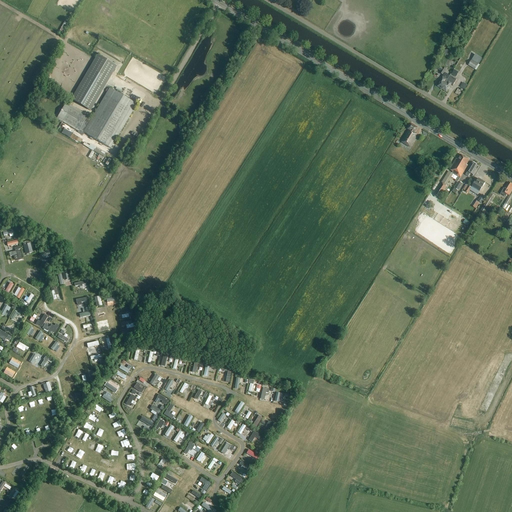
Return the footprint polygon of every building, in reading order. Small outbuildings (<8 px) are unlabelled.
[(65,21),(60,31),(63,33),(69,23),(65,21)] [(98,54),(72,98),(91,109),(117,66),(98,54)] [(478,64),(472,60),(468,65),(475,69),(478,64)] [(439,74),(443,76),(446,69),(443,68),(439,66),(437,70),(440,72),(439,74)] [(442,89),(450,76),(445,73),(439,83),(439,84),(438,87),(442,89)] [(450,76),(442,89),(446,92),(448,89),(451,85),(453,86),(456,80),(450,76)] [(91,120),(86,117),(87,116),(66,103),(57,118),(78,131),(78,132),(83,135),(84,133),(110,149),(137,105),(109,88),(109,90),(107,92),(91,120)] [(417,128),(411,124),(408,129),(408,130),(401,142),(410,148),(417,135),(414,133),(417,128)] [(78,136),(65,128),(63,132),(76,140),(78,136)] [(90,144),(88,148),(104,157),(106,153),(90,144)] [(98,157),(82,147),(80,150),(85,153),(86,152),(89,153),(86,159),(94,163),(98,157)] [(469,160),(460,155),(457,160),(456,159),(450,170),(453,172),(452,173),(458,177),(460,178),(467,166),(466,165),(469,160)] [(477,166),(473,163),(466,175),(468,176),(470,173),(473,175),(476,170),(475,170),(477,166)] [(475,184),(474,183),(472,187),(476,190),(477,188),(480,190),(482,188),(485,183),(479,179),(475,184)] [(511,189),(511,184),(508,182),(506,185),(505,185),(500,193),(505,196),(506,194),(508,195),(511,189)] [(447,186),(441,183),(434,194),(439,197),(443,191),(447,186)] [(495,196),(490,194),(481,211),(486,214),(488,212),(486,211),(491,203),(492,204),(493,202),(492,201),(495,196)] [(30,243),(23,245),(26,255),(33,253),(30,243)] [(19,250),(9,253),(10,257),(13,256),(15,261),(22,259),(19,250)] [(51,250),(41,253),(42,257),(43,257),(43,259),(51,257),(50,255),(52,254),(51,250)] [(39,268),(29,270),(30,274),(34,273),(35,278),(41,277),(39,268)] [(10,283),(5,292),(8,294),(14,285),(10,283)] [(22,289),(16,298),(19,300),(25,290),(22,289)] [(100,296),(94,298),(97,308),(102,306),(100,296)] [(76,300),(77,303),(77,305),(78,306),(79,306),(81,305),(82,305),(82,304),(82,302),(84,302),(86,303),(86,308),(87,311),(90,310),(89,307),(90,307),(88,297),(76,300)] [(0,313),(0,314),(4,316),(7,311),(9,312),(11,308),(5,305),(0,313)] [(10,319),(13,321),(17,316),(19,317),(21,314),(15,310),(10,319)] [(39,325),(42,327),(48,317),(44,315),(40,322),(38,320),(36,325),(38,326),(39,325)] [(52,332),(54,333),(59,326),(56,324),(54,326),(52,325),(48,331),(51,333),(52,332)] [(25,334),(28,336),(29,335),(31,336),(34,331),(32,330),(33,328),(30,326),(25,334)] [(0,338),(5,341),(8,336),(0,330),(0,338)] [(40,332),(35,339),(38,342),(39,341),(41,342),(44,337),(42,336),(43,334),(40,332)] [(57,338),(67,343),(69,340),(59,334),(57,338)] [(56,342),(51,349),(54,351),(56,352),(60,347),(58,346),(59,344),(56,342)] [(29,348),(19,343),(16,348),(26,353),(29,348)] [(29,361),(35,365),(40,355),(34,352),(29,361)] [(27,364),(29,359),(24,356),(21,362),(27,364)] [(41,366),(43,368),(48,361),(49,359),(46,357),(43,360),(44,361),(41,366)] [(9,359),(7,362),(15,367),(18,363),(9,359)] [(119,369),(128,374),(130,371),(121,365),(119,369)] [(150,384),(154,387),(160,378),(156,375),(150,384)] [(134,388),(142,394),(144,391),(139,388),(141,385),(137,383),(134,388)] [(160,392),(163,384),(160,383),(160,386),(157,385),(155,391),(160,392)] [(184,383),(179,393),(182,394),(185,388),(187,389),(189,386),(184,383)] [(175,385),(171,394),(175,396),(177,390),(180,391),(181,387),(175,385)] [(195,395),(191,392),(185,400),(190,403),(195,395)] [(101,398),(109,403),(111,400),(104,395),(101,398)] [(132,395),(126,405),(129,407),(133,401),(134,402),(137,398),(132,395)] [(166,406),(169,401),(159,395),(157,398),(163,402),(162,403),(166,406)] [(202,404),(203,405),(206,399),(202,396),(197,406),(200,408),(202,404)] [(214,399),(209,396),(204,404),(207,406),(210,401),(212,403),(214,399)] [(164,415),(172,420),(174,417),(169,414),(174,407),(171,404),(164,415)] [(150,410),(158,415),(160,411),(152,406),(150,410)] [(239,406),(234,414),(237,416),(242,408),(239,406)] [(183,426),(187,428),(193,418),(189,416),(183,426)] [(252,426),(256,428),(262,419),(258,416),(252,426)] [(140,421),(152,428),(154,424),(142,417),(140,421)] [(160,420),(155,430),(158,431),(159,429),(161,430),(163,426),(164,427),(164,425),(165,423),(160,420)] [(267,431),(270,432),(274,424),(272,422),(269,421),(267,424),(266,423),(265,426),(266,426),(264,429),(267,431)] [(223,422),(218,429),(222,432),(227,425),(223,422)] [(195,431),(198,433),(204,425),(201,423),(195,431)] [(237,433),(240,435),(245,427),(242,425),(237,433)] [(171,426),(165,436),(168,438),(174,428),(171,426)] [(180,431),(173,441),(176,443),(183,433),(180,431)] [(248,440),(252,442),(255,438),(256,439),(256,438),(259,439),(262,434),(258,432),(257,433),(254,431),(248,440)] [(172,433),(165,442),(168,445),(175,436),(172,433)] [(205,443),(208,445),(213,436),(211,435),(205,443)] [(197,439),(196,443),(198,443),(198,446),(202,447),(205,437),(202,436),(201,441),(197,439)] [(210,446),(213,449),(219,440),(216,438),(210,446)] [(188,446),(184,453),(186,455),(189,450),(191,451),(196,445),(190,441),(187,445),(188,446)] [(221,453),(224,455),(227,449),(229,450),(231,447),(226,444),(221,453)] [(248,451),(246,454),(257,461),(259,457),(248,451)] [(158,465),(157,466),(160,468),(162,467),(165,461),(162,459),(158,465)] [(240,468),(246,472),(249,468),(241,462),(239,465),(242,467),(240,468)] [(234,483),(238,485),(242,480),(232,473),(230,476),(236,481),(234,483)] [(211,484),(202,478),(200,481),(204,483),(203,485),(204,486),(203,488),(206,491),(211,484)] [(222,490),(229,495),(231,492),(224,487),(222,490)] [(213,491),(221,497),(223,493),(216,488),(213,491)] [(8,497),(11,499),(17,491),(14,489),(8,497)] [(191,494),(200,500),(202,498),(193,491),(191,494)] [(185,492),(183,495),(193,501),(195,498),(185,492)] [(146,508),(149,510),(155,501),(151,499),(146,508)] [(146,507),(148,504),(142,500),(138,506),(142,509),(144,506),(146,507)] [(201,506),(208,511),(211,511),(213,510),(203,503),(201,506)]
